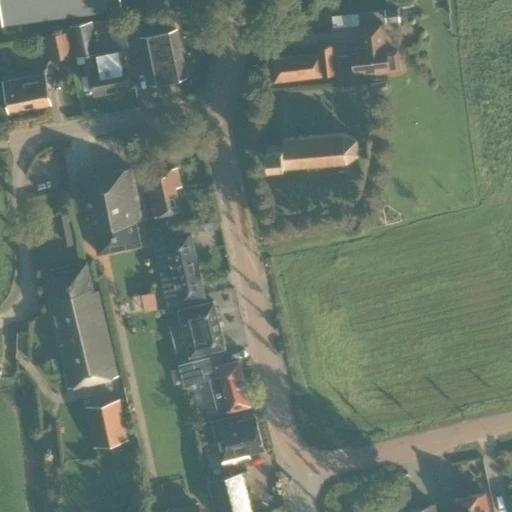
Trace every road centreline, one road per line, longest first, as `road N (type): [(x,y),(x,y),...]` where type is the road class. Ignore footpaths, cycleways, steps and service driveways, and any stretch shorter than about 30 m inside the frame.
road 1 (secondary): [(311,463),(291,453),(279,419),(214,105)]
road 2 (unclassified): [(31,308),(14,176),(27,143),(214,105)]
road 3 (tertiary): [(311,463),(511,423)]
